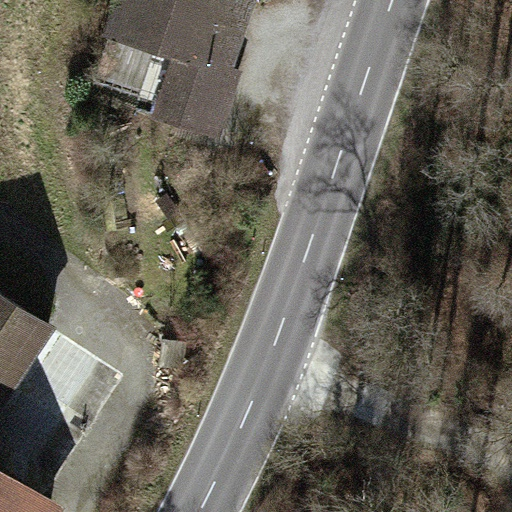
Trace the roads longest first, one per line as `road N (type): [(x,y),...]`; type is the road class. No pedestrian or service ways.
road 1 (secondary): [(395,0),(271,361),(205,511)]
road 2 (track): [(271,361),(511,450)]
